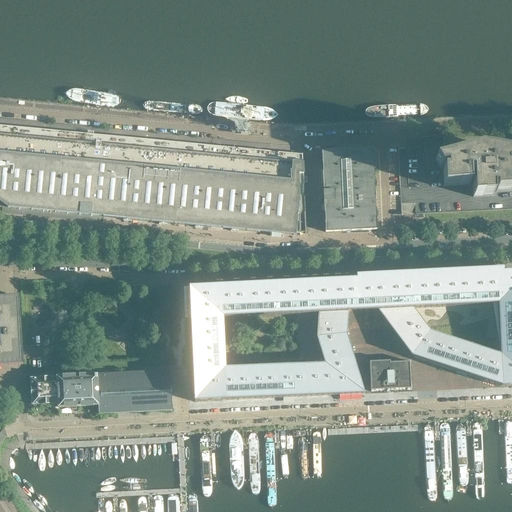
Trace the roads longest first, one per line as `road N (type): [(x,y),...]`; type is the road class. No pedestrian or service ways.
road 1 (residential): [(511,404),(23,426),(16,265)]
road 2 (residential): [(0,108),(263,141),(381,137),(387,247)]
road 3 (residential): [(387,247),(258,251),(15,227)]
road 4 (residential): [(16,265),(388,254)]
road 5 (residential): [(511,239),(387,247)]
road 6 (residential): [(388,254),(511,249)]
